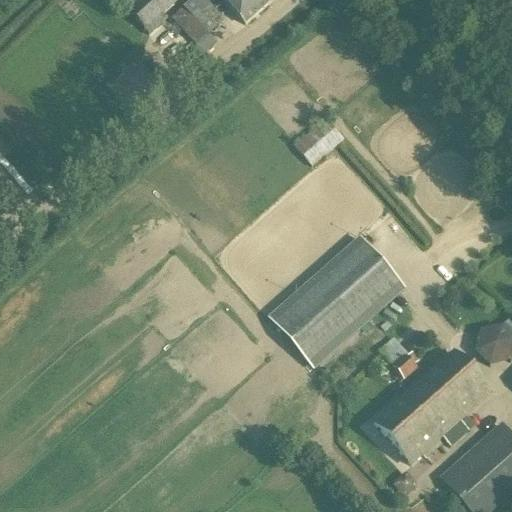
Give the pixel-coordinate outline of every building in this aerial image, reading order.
[(135,0),(125,9),(149,37),(167,21),(163,16),(181,0),(135,0)] [(202,61),(218,46),(210,38),(224,24),(201,0),(196,0),(173,21),(198,48),(194,51),(202,61)] [(222,0),(246,27),(276,0),(222,0)] [(312,170),(343,143),(325,122),(294,149),(312,170)] [(310,377),(404,294),(359,243),(265,326),(310,377)] [(404,383),(418,371),(415,368),(418,365),(415,362),(416,360),(412,355),(394,371),(404,383)] [(451,450),(469,434),(461,425),(491,399),(453,357),(418,388),(432,404),(421,414),(430,424),(419,434),(417,432),(412,436),(402,425),(385,440),(411,469),(424,458),(427,461),(436,453),(433,450),(443,441),(451,450)] [(419,434),(430,424),(421,414),(432,404),(418,388),(374,427),(385,440),(402,425),(412,436),(417,432),(419,434)] [(467,511),(491,511),(511,494),(511,439),(504,430),(443,485),(467,511)]
